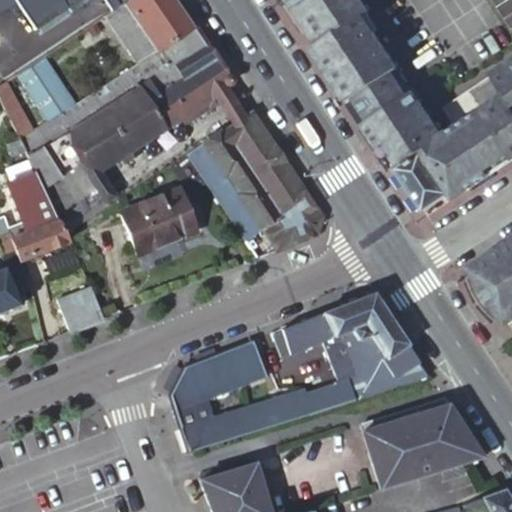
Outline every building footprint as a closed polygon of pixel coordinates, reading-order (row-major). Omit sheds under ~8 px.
[(175,3),(172,0),(126,0),(118,5),(109,10),(102,15),(135,64),(139,61),(154,51),(160,48),(192,28),(175,3)] [(102,0),(109,10),(118,5),(126,0),(102,0)] [(294,0),(297,3),(290,7),(302,25),(316,45),(310,49),(329,77),(346,103),(352,99),(363,115),(367,122),(362,126),(392,172),(394,171),(423,152),(442,182),(450,194),(453,199),(511,160),(511,61),(491,76),(503,95),(438,138),(409,94),(403,98),(389,76),(395,72),(360,19),(367,15),(357,0),(294,0)] [(228,83),(192,28),(160,48),(154,51),(161,63),(142,76),(139,73),(107,93),(113,103),(66,133),(85,163),(93,173),(118,156),(122,162),(137,152),(133,147),(176,118),(180,122),(214,99),(211,94),(221,87),(228,83)] [(44,123),(16,141),(30,170),(53,219),(72,206),(76,205),(60,179),(85,163),(66,133),(113,103),(107,93),(139,73),(142,76),(161,63),(154,51),(139,61),(135,64),(111,80),(71,106),(44,123)] [(44,123),(71,106),(41,58),(15,77),(44,123)] [(11,85),(0,89),(0,101),(14,138),(29,132),(11,85)] [(230,122),(241,115),(221,87),(211,94),(214,99),(230,122)] [(321,218),(247,110),(241,115),(230,122),(181,153),(242,242),(259,231),(274,253),(310,239),(321,218)] [(417,205),(422,213),(442,199),(450,194),(442,182),(423,152),(394,171),(398,177),(402,183),(417,205)] [(76,214),(79,220),(103,204),(100,199),(107,194),(93,173),(85,163),(60,179),(76,205),(72,206),(76,214)] [(0,255),(13,251),(17,261),(65,242),(57,227),(53,219),(30,170),(3,184),(22,227),(17,230),(19,235),(8,240),(0,219),(0,255)] [(176,189),(116,213),(132,255),(192,231),(176,189)] [(72,206),(53,219),(57,227),(76,214),(72,206)] [(511,239),(506,244),(466,270),(471,278),(468,279),(469,281),(469,283),(469,284),(469,286),(470,287),(470,291),(474,299),(477,305),(478,306),(479,308),(482,311),(483,312),(485,314),(487,315),(489,316),(490,318),(492,319),(494,320),(495,320),(496,320),(499,318),(504,325),(511,319),(511,239)] [(17,261),(13,251),(0,255),(0,259),(3,266),(9,281),(16,278),(22,275),(17,261)] [(9,281),(3,266),(0,267),(0,312),(18,306),(13,291),(9,281)] [(16,278),(9,281),(13,291),(20,289),(16,278)] [(84,328),(99,322),(94,310),(88,290),(84,282),(80,284),(83,292),(53,303),(65,335),(84,328)] [(392,326),(372,295),(352,303),(278,331),(287,354),(339,336),(346,347),(359,342),(359,339),(370,335),(383,356),(379,358),(389,375),(397,377),(420,369),(392,326)] [(218,418),(211,401),(268,379),(253,341),(186,368),(172,396),(178,414),(182,426),(190,452),(355,399),(378,391),(370,379),(347,385),(343,376),(299,391),(218,418)] [(426,377),(420,369),(397,377),(401,384),(426,377)] [(457,423),(445,406),(363,431),(373,464),(378,462),(386,488),(438,472),(450,468),(481,459),(469,442),(457,423)] [(273,511),(258,463),(200,481),(211,511),(273,511)] [(511,511),(511,504),(505,495),(504,493),(462,506),(463,511),(511,511)]
